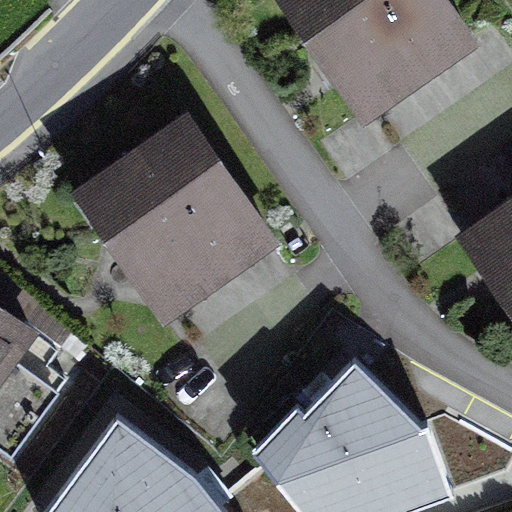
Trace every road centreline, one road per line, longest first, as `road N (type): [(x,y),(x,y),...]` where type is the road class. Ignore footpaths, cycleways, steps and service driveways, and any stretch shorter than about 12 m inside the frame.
road 1 (residential): [(176,0),(393,308),(463,362),(511,387)]
road 2 (tertiary): [(0,118),(127,0)]
